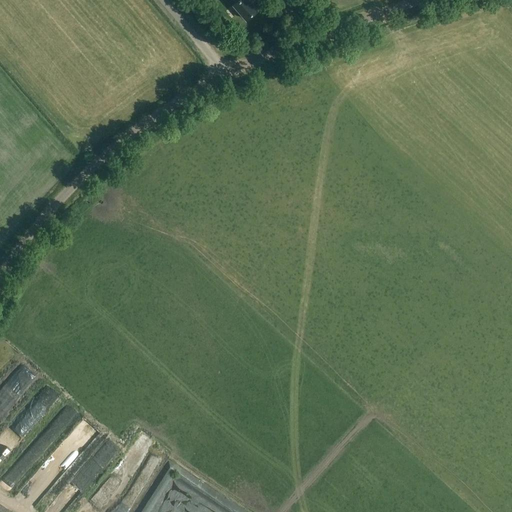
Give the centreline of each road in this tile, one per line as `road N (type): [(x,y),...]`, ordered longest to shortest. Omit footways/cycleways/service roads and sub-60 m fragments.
road 1 (unclassified): [(0,275),(42,216),(109,151),(225,74)]
road 2 (unclassified): [(225,74),(420,0)]
